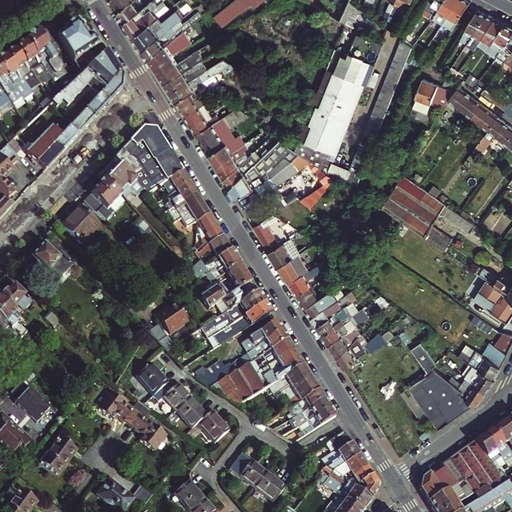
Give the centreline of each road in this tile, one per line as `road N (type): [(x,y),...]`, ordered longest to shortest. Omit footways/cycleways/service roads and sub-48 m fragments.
road 1 (secondary): [(151,89),(394,480)]
road 2 (residential): [(151,89),(0,250)]
road 3 (residential): [(394,480),(511,394)]
